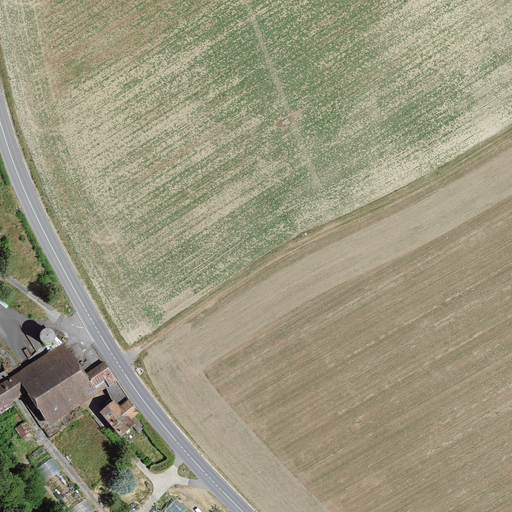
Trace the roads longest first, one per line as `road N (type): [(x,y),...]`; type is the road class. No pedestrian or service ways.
road 1 (secondary): [(0,126),(38,217),(109,345)]
road 2 (secondary): [(109,345),(183,448),(244,511)]
road 3 (unclassified): [(0,276),(109,345)]
